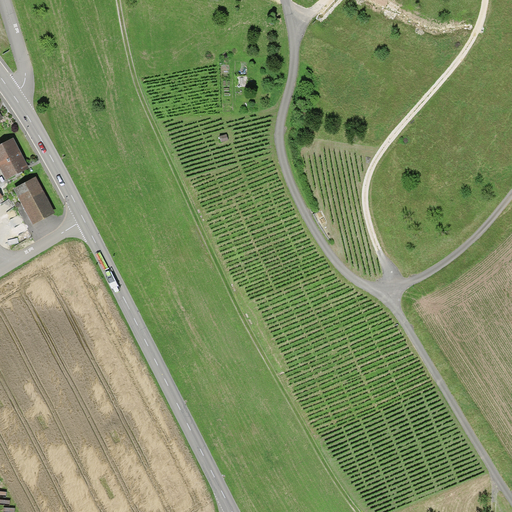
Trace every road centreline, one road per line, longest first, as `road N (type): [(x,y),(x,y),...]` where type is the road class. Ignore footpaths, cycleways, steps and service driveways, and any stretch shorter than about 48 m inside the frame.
road 1 (track): [(116,0),(134,84),(190,210),(245,327),(355,511)]
road 2 (track): [(285,0),(293,50),(279,152),(325,246),(347,274),(385,296)]
road 3 (track): [(484,0),(470,39),(370,165),(364,210),(385,296)]
road 4 (secondary): [(83,220),(232,511)]
road 5 (track): [(385,296),(511,498)]
road 6 (track): [(385,296),(471,242),(511,193)]
road 7 (secondary): [(13,93),(83,220)]
